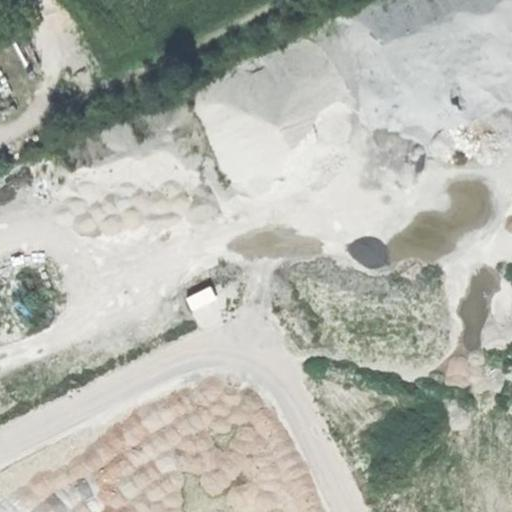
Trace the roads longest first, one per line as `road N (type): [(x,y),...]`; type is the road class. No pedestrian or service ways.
road 1 (unclassified): [(0,443),(176,358),(209,350),(250,357),(273,376),(341,511)]
road 2 (track): [(285,0),(0,135)]
